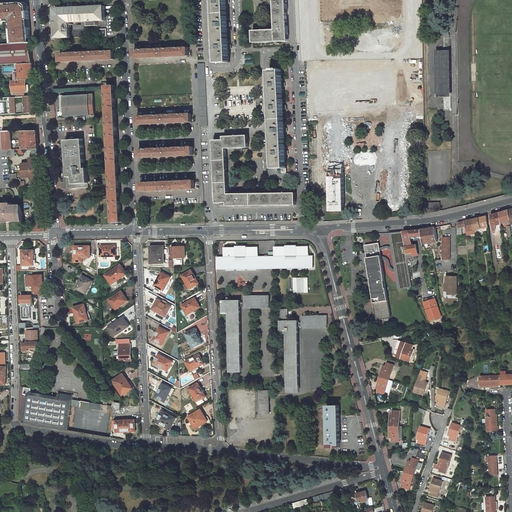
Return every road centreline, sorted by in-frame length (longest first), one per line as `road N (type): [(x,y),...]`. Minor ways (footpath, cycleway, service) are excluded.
road 1 (residential): [(146,446),(16,426),(11,236)]
road 2 (unclassified): [(320,230),(381,464)]
road 3 (residential): [(38,0),(52,234)]
road 4 (unclassified): [(135,230),(120,0)]
road 5 (residential): [(206,230),(221,450)]
road 6 (residential): [(146,446),(135,230)]
road 7 (unclassified): [(320,230),(451,217),(511,201)]
road 8 (residential): [(381,464),(221,450)]
road 9 (residential): [(246,511),(384,473)]
